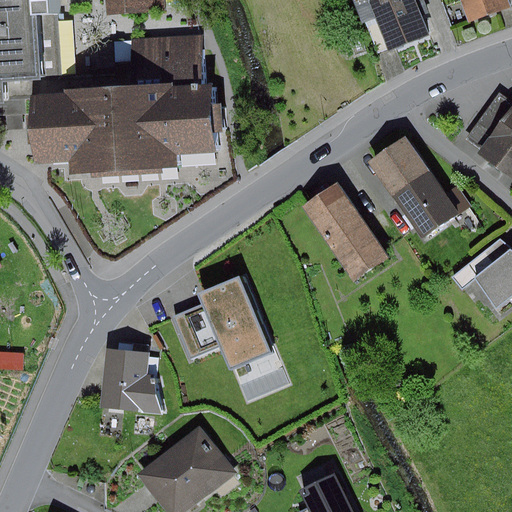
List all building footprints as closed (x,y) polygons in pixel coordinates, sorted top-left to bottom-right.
[(34,1),(33,0),(0,0),(0,101),(4,101),(5,118),(24,117),(23,100),(33,99),(67,97),(67,91),(137,87),(136,71),(63,76),(59,13),(48,14),(47,0),(34,1)] [(110,0),(111,13),(163,9),(162,0),(110,0)] [(388,23),(401,55),(441,39),(425,0),(365,0),(376,27),(388,23)] [(511,6),(511,2),(511,0),(463,0),(472,22),(511,6)] [(67,97),(33,99),(36,162),(69,160),(70,174),(178,167),(178,155),(217,153),(215,133),(223,133),(221,102),(213,102),(212,85),(203,86),(200,38),(134,42),(136,71),(137,87),(67,91),(67,97)] [(511,100),(507,97),(476,140),(495,153),(492,160),(511,174),(511,100)] [(415,136),(381,161),(434,236),(469,211),(415,136)] [(395,256),(348,186),(317,207),(364,277),(395,256)] [(511,243),(510,242),(460,279),(487,315),(493,310),(502,322),(511,315),(511,243)] [(274,352),(244,277),(203,294),(208,309),(177,321),(192,358),(225,345),(235,368),(274,352)] [(115,412),(171,416),(174,381),(156,379),(158,355),(120,352),(115,412)] [(212,425),(148,475),(176,511),(192,511),(249,470),(212,425)] [(365,511),(346,472),(309,491),(319,511),(365,511)]
